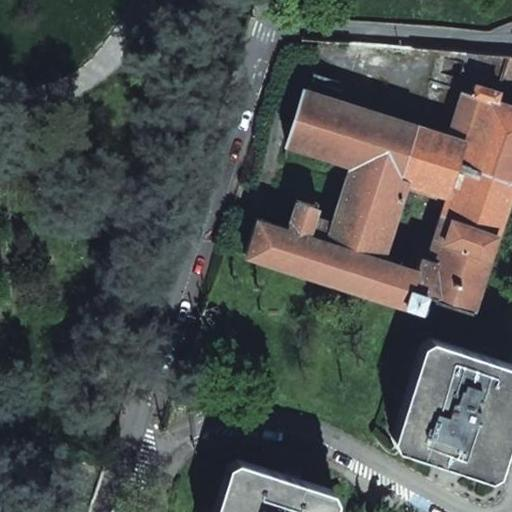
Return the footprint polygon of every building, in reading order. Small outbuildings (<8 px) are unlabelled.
[(418,309),(422,296),(425,296),(470,311),(511,185),(511,105),(505,103),(511,80),(511,54),(466,51),(453,87),(378,63),(384,44),(364,42),(344,102),(301,89),(285,143),(300,148),(291,180),(228,159),(202,240),(418,309)] [(485,473),(511,390),(511,361),(429,333),(393,442),(485,473)] [(8,417),(0,428),(0,459),(22,426),(8,417)] [(322,511),(330,488),(235,457),(220,505),(218,511),(322,511)] [(85,462),(69,511),(91,511),(105,468),(85,462)]
